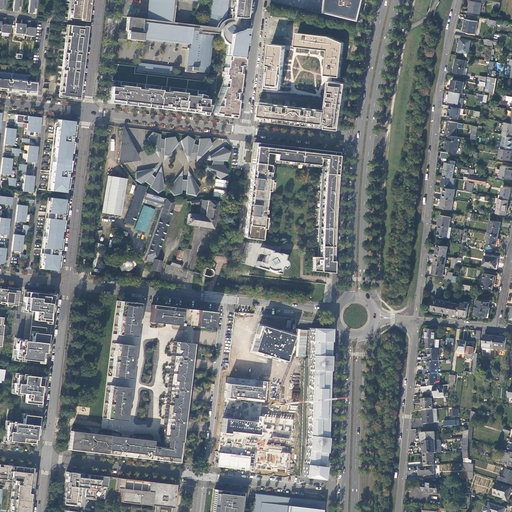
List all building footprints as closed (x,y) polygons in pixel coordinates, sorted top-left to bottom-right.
[(13,0),(13,10),(18,11),(19,3),(23,3),(22,0),(13,0)] [(29,0),(28,12),(33,13),(34,5),(38,5),(38,0),(29,0)] [(87,20),(88,0),(72,0),(73,1),(69,1),(69,5),(72,5),(70,19),(87,20)] [(127,17),(125,31),(127,31),(126,39),(142,41),(143,39),(190,45),(190,48),(187,48),(187,51),(184,72),(194,73),(195,71),(209,73),(210,68),(208,68),(210,54),(211,38),(213,38),(213,35),(200,34),(200,31),(219,34),(220,36),(221,39),(223,41),(226,43),(228,44),(226,64),(225,67),(224,67),(223,74),(224,74),(223,86),(214,113),(214,115),(235,118),(237,108),(238,107),(238,100),(238,99),(240,81),(242,73),(241,72),(241,66),(246,28),(243,29),(242,27),(240,24),(239,23),(237,22),(238,18),(246,19),(248,0),(149,0),(147,19),(146,19),(127,17)] [(365,0),(326,0),(325,12),(360,21),(365,0)] [(469,11),(480,13),(482,3),(473,1),(471,1),(469,11)] [(6,18),(1,18),(0,29),(0,32),(10,34),(11,25),(5,24),(6,18)] [(463,31),(475,34),(478,21),(466,19),(463,31)] [(24,34),(26,21),(22,20),(21,26),(15,26),(14,33),(24,34)] [(30,21),(26,21),(24,34),(24,35),(34,37),(35,28),(29,27),(30,21)] [(78,99),(86,27),(82,26),(82,27),(69,25),(68,33),(65,32),(65,35),(68,36),(66,50),(63,49),(63,52),(66,53),(64,67),(61,67),(61,70),(64,70),(62,84),(59,84),(59,87),(62,87),(61,92),(58,92),(58,95),(73,97),(73,99),(78,99)] [(327,35),(295,31),(294,45),(326,49),(324,74),(339,76),(343,41),(327,35)] [(458,51),(468,53),(471,41),(461,39),(458,51)] [(279,89),(285,46),(268,44),(262,87),(279,89)] [(454,72),(463,74),(466,61),(456,59),(454,72)] [(35,92),(36,83),(28,82),(28,84),(25,84),(26,75),(12,74),(10,82),(7,82),(8,73),(0,72),(0,87),(6,89),(6,91),(10,91),(10,89),(24,91),(24,93),(28,93),(28,91),(35,92)] [(497,79),(488,77),(485,92),(494,94),(497,79)] [(453,80),(451,91),(461,93),(464,93),(465,90),(463,89),(464,82),(453,80)] [(257,120),(268,121),(268,118),(325,125),(324,128),(341,130),(345,100),(348,84),(332,82),(329,105),(327,105),(326,111),(316,110),(314,110),(310,109),(308,109),(303,109),(301,108),(295,107),(293,107),(288,107),(286,107),(282,106),(280,106),(273,105),(273,103),(259,102),(257,120)] [(111,87),(109,103),(205,114),(209,105),(205,105),(206,99),(202,99),(202,96),(197,94),(197,96),(185,95),(185,93),(169,91),(168,93),(160,92),(160,90),(144,88),(144,90),(136,89),(136,87),(120,86),(119,88),(111,87)] [(461,93),(451,91),(450,95),(450,98),(449,102),(451,102),(450,106),(462,108),(463,104),(459,103),(460,97),(461,93)] [(486,102),(487,95),(478,94),(477,101),(486,102)] [(459,119),(461,108),(450,106),(449,110),(450,110),(449,117),(459,119)] [(41,117),(28,116),(27,124),(40,125),(41,117)] [(73,121),(59,120),(50,191),(65,192),(66,177),(69,178),(69,172),(67,171),(71,142),(73,142),(74,136),(71,136),(73,121)] [(458,122),(448,120),(446,130),(447,130),(446,134),(449,135),(455,136),(456,132),(458,122)] [(511,123),(505,122),(502,135),(504,135),(511,136),(511,123)] [(40,125),(27,124),(26,131),(39,133),(40,125)] [(124,127),(120,163),(136,159),(124,127)] [(15,129),(6,128),(5,136),(14,137),(15,129)] [(159,152),(159,148),(164,148),(164,155),(167,156),(177,143),(173,138),(165,138),(165,140),(159,139),(159,134),(151,133),(147,138),(155,151),(159,152)] [(455,136),(449,135),(448,143),(446,143),(445,149),(449,150),(449,151),(457,153),(459,142),(460,141),(461,137),(455,136)] [(511,136),(504,135),(502,148),(511,150),(511,136)] [(14,137),(5,136),(4,144),(13,145),(14,137)] [(193,140),(186,137),(181,140),(185,155),(189,157),(190,153),(197,152),(196,156),(200,156),(211,145),(208,139),(200,139),(198,146),(192,144),(193,140)] [(338,152),(254,142),(252,163),(254,163),(263,164),(265,153),(275,154),(274,160),(318,165),(318,158),(324,159),(324,166),(322,166),(321,173),(317,257),(312,257),(311,271),(332,273),(333,222),(334,203),(336,175),(338,152)] [(37,146),(28,145),(27,154),(36,155),(37,146)] [(223,148),(210,156),(210,160),(213,160),(211,166),(207,166),(207,169),(220,178),(225,174),(224,166),(222,166),(223,160),(227,160),(228,152),(223,148)] [(511,150),(502,148),(500,148),(498,158),(511,160),(511,152),(511,150)] [(36,155),(27,154),(26,162),(35,163),(36,155)] [(12,158),(2,157),(1,166),(11,167),(12,158)] [(455,164),(445,162),(443,176),(452,178),(453,175),(456,176),(458,166),(455,166),(455,164)] [(263,164),(254,163),(245,238),(261,240),(262,229),(265,229),(266,218),(262,217),(263,214),(264,214),(267,191),(269,192),(270,180),(266,180),(267,176),(268,176),(270,165),(263,164)] [(11,167),(1,166),(0,174),(10,175),(11,167)] [(502,178),(511,179),(511,168),(504,167),(502,178)] [(141,183),(144,181),(151,185),(150,187),(157,192),(163,189),(161,174),(158,172),(155,178),(150,174),(153,172),(150,169),(135,173),(134,179),(141,183)] [(34,176),(24,175),(23,183),(33,184),(34,176)] [(107,176),(101,213),(121,216),(127,180),(107,176)] [(186,193),(194,195),(198,190),(191,177),(187,176),(187,180),(181,180),(181,176),(178,176),(169,189),(172,195),(181,194),(181,190),(186,189),(186,193)] [(452,178),(443,176),(441,186),(444,187),(454,188),(455,178),(452,178)] [(469,176),(468,180),(476,182),(475,182),(486,184),(486,183),(488,183),(489,179),(469,176)] [(9,177),(8,185),(16,186),(17,178),(9,177)] [(33,184),(23,183),(22,191),(32,192),(33,184)] [(138,185),(124,222),(132,225),(141,202),(144,192),(146,187),(138,185)] [(454,188),(444,187),(442,198),(454,199),(456,189),(454,188)] [(502,187),(500,198),(509,200),(511,189),(502,187)] [(166,198),(164,198),(162,205),(144,200),(146,193),(144,192),(141,202),(160,208),(163,209),(166,198)] [(164,198),(146,193),(144,200),(162,205),(164,198)] [(11,197),(0,195),(0,203),(10,205),(11,197)] [(64,199),(49,198),(41,268),(56,270),(57,255),(60,256),(60,250),(58,249),(61,220),(64,221),(64,214),(62,214),(64,199)] [(175,201),(166,198),(163,209),(148,252),(145,261),(152,263),(150,269),(158,272),(161,262),(155,260),(170,216),(175,201)] [(454,199),(442,198),(441,207),(452,209),(454,199)] [(500,198),(499,198),(496,213),(506,215),(509,200),(500,198)] [(201,199),(199,215),(188,213),(186,224),(212,228),(216,201),(206,199),(206,200),(201,199)] [(26,206),(17,205),(16,213),(25,214),(26,206)] [(142,206),(134,229),(146,233),(154,210),(142,206)] [(163,209),(160,208),(146,251),(148,252),(163,209)] [(25,214),(16,213),(15,221),(24,222),(25,214)] [(440,215),(438,225),(449,227),(451,217),(440,215)] [(0,234),(7,235),(9,219),(8,219),(0,217),(0,234)] [(490,220),(488,233),(489,233),(498,235),(501,222),(490,220)] [(449,227),(438,225),(437,229),(438,229),(436,236),(446,238),(449,227)] [(498,235),(489,233),(487,244),(497,246),(497,244),(498,244),(499,239),(498,239),(499,235),(498,235)] [(23,235),(13,234),(12,242),(22,243),(23,235)] [(22,243),(12,242),(11,250),(21,252),(22,243)] [(437,245),(435,254),(446,256),(447,246),(437,245)] [(285,255),(260,247),(259,253),(261,253),(260,256),(263,257),(261,262),(256,261),(255,266),(279,274),(280,269),(282,269),(284,268),(285,267),(286,265),(286,263),(286,262),(285,260),(283,260),(285,255)] [(170,265),(187,270),(190,250),(183,249),(182,251),(177,250),(175,261),(171,261),(170,265)] [(101,269),(105,255),(98,253),(95,267),(101,269)] [(446,256),(435,254),(434,264),(444,266),(446,256)] [(483,265),(496,267),(498,258),(485,255),(483,265)] [(444,266),(434,264),(433,273),(443,275),(444,266)] [(164,272),(185,278),(187,272),(166,265),(164,272)] [(453,280),(454,272),(449,272),(448,276),(446,275),(445,279),(453,280)] [(484,273),(482,287),(493,289),(495,275),(484,273)] [(18,291),(0,288),(0,301),(5,302),(5,304),(17,305),(18,291)] [(34,320),(49,322),(52,300),(49,299),(50,294),(27,292),(27,297),(23,296),(22,310),(35,311),(34,320)] [(432,310),(447,313),(449,302),(434,299),(432,310)] [(474,314),(487,316),(490,302),(477,299),(474,314)] [(139,303),(120,301),(116,334),(135,336),(139,303)] [(449,302),(447,313),(458,315),(460,304),(449,302)] [(460,304),(458,315),(466,316),(469,303),(467,303),(465,303),(460,302),(460,304)] [(212,312),(151,305),(149,322),(210,329),(212,312)] [(292,335),(259,325),(252,351),(284,360),(292,335)] [(307,346),(308,330),(298,329),(295,357),(306,358),(307,346)] [(328,330),(312,330),(312,341),(313,341),(313,344),(312,344),(310,384),(311,384),(311,388),(310,388),(309,417),(310,417),(310,421),(309,421),(308,439),(306,461),(307,461),(307,464),(306,464),(304,474),(320,476),(323,452),(325,440),(327,360),(326,359),(327,356),(328,330)] [(435,340),(436,331),(427,330),(425,343),(426,343),(426,349),(427,349),(440,348),(440,340),(435,340)] [(31,342),(16,340),(14,358),(42,361),(44,352),(46,353),(48,335),(32,333),(31,342)] [(483,349),(494,350),(494,349),(496,337),(485,336),(483,349)] [(496,337),(494,349),(506,351),(507,339),(496,337)] [(71,431),(69,449),(178,462),(192,343),(173,341),(161,443),(152,442),(152,440),(71,431)] [(457,353),(465,354),(467,342),(458,341),(457,353)] [(467,342),(465,358),(472,359),(473,355),(474,343),(467,342)] [(134,345),(115,343),(111,376),(130,378),(134,345)] [(440,348),(427,349),(428,355),(429,355),(430,357),(424,357),(424,362),(426,362),(439,361),(439,355),(441,355),(440,348)] [(439,361),(426,362),(427,368),(428,367),(429,369),(423,370),(423,374),(425,374),(438,373),(437,367),(439,367),(439,361)] [(438,373),(425,374),(426,380),(427,380),(428,382),(422,382),(422,387),(428,386),(434,386),(437,386),(436,380),(438,380),(438,373)] [(13,383),(12,392),(26,394),(25,403),(40,404),(43,377),(16,374),(15,383),(13,383)] [(226,383),(224,397),(232,398),(232,395),(260,399),(262,381),(259,381),(258,387),(226,383)] [(129,387),(110,385),(106,418),(126,421),(129,387)] [(437,386),(434,386),(434,390),(434,398),(444,397),(444,393),(443,393),(442,388),(443,388),(443,385),(437,386)] [(293,391),(292,401),(299,401),(300,392),(293,391)] [(431,398),(421,399),(422,410),(432,409),(431,398)] [(432,409),(422,410),(423,424),(433,423),(432,409)] [(22,424),(6,422),(4,440),(33,443),(34,435),(37,435),(39,416),(23,415),(22,424)] [(221,432),(227,433),(228,430),(256,434),(258,416),(254,415),(253,422),(223,418),(221,432)] [(421,433),(421,442),(423,442),(435,441),(435,432),(421,433)] [(271,466),(287,470),(291,453),(282,450),(282,447),(272,444),(273,440),(268,439),(267,444),(265,444),(263,452),(260,451),(256,467),(270,471),(271,466)] [(435,441),(423,442),(424,454),(434,453),(436,453),(435,441)] [(249,456),(219,452),(217,467),(248,471),(249,456)] [(434,453),(424,454),(424,467),(434,466),(435,466),(434,453)] [(10,465),(0,464),(0,478),(1,479),(1,481),(5,482),(5,479),(8,480),(10,480),(10,477),(22,478),(22,481),(15,480),(14,484),(17,485),(14,505),(12,505),(11,511),(29,511),(30,509),(28,508),(30,493),(32,494),(34,472),(32,472),(33,468),(10,465)] [(424,467),(419,467),(420,476),(434,475),(434,466),(424,467)] [(511,471),(507,469),(503,482),(511,484),(511,471)] [(64,471),(60,510),(67,510),(68,508),(76,509),(79,487),(85,487),(84,497),(102,499),(105,476),(86,474),(86,478),(80,477),(80,473),(64,471)] [(171,511),(175,484),(116,477),(114,491),(120,492),(118,505),(148,509),(147,511),(171,511)] [(422,492),(438,494),(439,485),(423,483),(422,492)] [(503,499),(507,500),(510,492),(511,488),(497,484),(493,495),(503,498),(503,499)] [(237,511),(240,492),(216,489),(215,503),(213,511),(237,511)] [(322,511),(323,502),(255,494),(253,511),(322,511)] [(486,511),(503,511),(505,508),(489,503),(486,511)]
